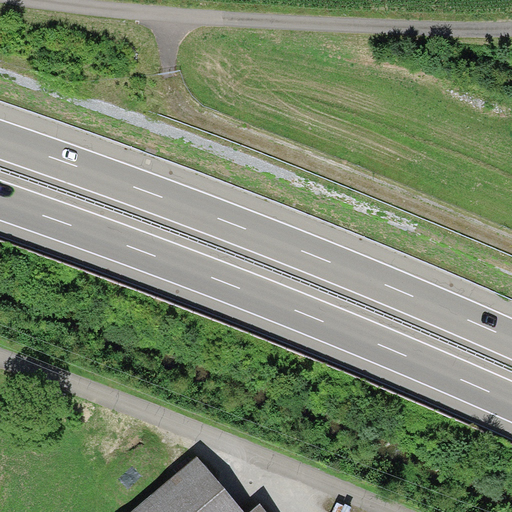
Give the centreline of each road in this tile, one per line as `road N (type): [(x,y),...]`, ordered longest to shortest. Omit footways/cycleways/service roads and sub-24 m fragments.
road 1 (motorway): [(0,201),(511,403)]
road 2 (motorway): [(511,337),(0,137)]
road 3 (unclassified): [(21,0),(404,31),(511,30)]
road 4 (track): [(167,16),(163,74),(171,106),(511,249)]
road 5 (track): [(0,359),(392,511)]
